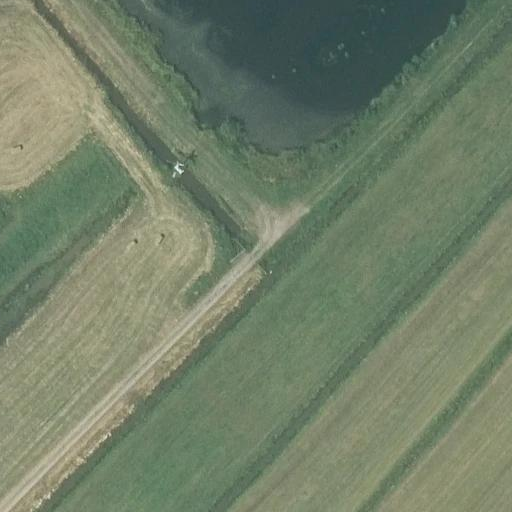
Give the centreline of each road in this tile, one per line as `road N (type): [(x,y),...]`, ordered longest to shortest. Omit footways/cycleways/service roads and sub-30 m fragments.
road 1 (track): [(2,511),(510,0)]
road 2 (track): [(71,0),(198,156),(280,227)]
